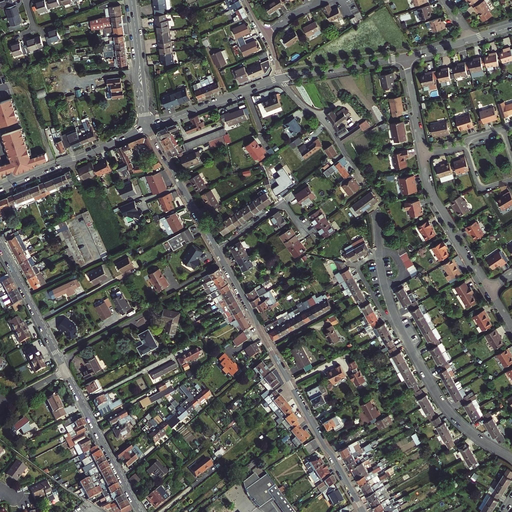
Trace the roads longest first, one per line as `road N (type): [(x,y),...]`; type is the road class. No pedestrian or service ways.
road 1 (residential): [(511,458),(451,415),(395,316)]
road 2 (tertiary): [(363,511),(270,350)]
road 3 (residential): [(148,127),(0,186)]
road 4 (residential): [(65,371),(138,511)]
road 5 (residential): [(490,289),(434,198),(422,155)]
road 6 (residential): [(0,245),(65,371)]
road 7 (residential): [(148,127),(280,77)]
road 8 (tertiary): [(216,249),(148,127)]
road 9 (tertiary): [(148,127),(131,0)]
road 10 (residential): [(280,77),(405,56)]
road 11 (residential): [(216,249),(284,203),(305,235)]
road 12 (residential): [(355,168),(327,121),(280,77)]
